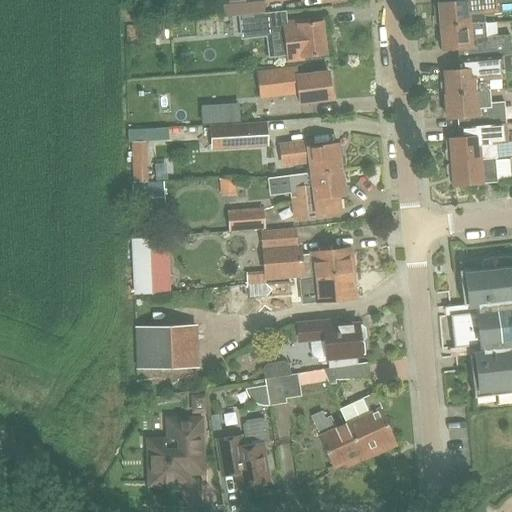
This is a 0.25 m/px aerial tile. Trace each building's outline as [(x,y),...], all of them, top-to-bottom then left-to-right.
[(253,16),(263,15),(261,0),(221,0),(224,19),(253,16)] [(434,24),(438,26),(439,28),(471,25),(484,24),(483,8),(495,7),(494,0),(464,0),(464,1),(436,3),(437,14),(434,16),(434,24)] [(277,13),(263,15),(253,16),(255,30),(278,27),(277,13)] [(322,22),(309,23),(308,20),(283,23),(287,61),(303,59),(303,57),(325,54),(322,22)] [(471,25),(439,28),(440,51),(472,48),(473,57),(511,53),(510,35),(485,38),(484,24),(471,25)] [(444,94),(489,90),(489,89),(488,89),(487,81),(505,79),(504,72),(508,71),(509,73),(511,72),(511,53),(511,54),(511,53),(473,57),(457,58),(458,69),(442,71),(443,82),(439,83),(440,92),(444,93),(444,94)] [(328,72),(297,77),(296,68),(257,73),(260,96),(277,94),(277,97),(298,94),(299,104),(332,100),(328,72)] [(490,102),(489,90),(444,94),(446,119),(480,116),(481,125),(506,123),(504,101),(490,102)] [(153,122),(168,122),(167,97),(152,98),(153,122)] [(506,123),(481,125),(457,127),(458,138),(448,139),(449,149),(446,149),(444,151),(444,159),(447,161),(450,161),(450,163),(481,159),(495,158),(509,157),(511,156),(511,149),(511,142),(508,143),(506,123)] [(268,145),(267,125),(212,128),(213,148),(268,145)] [(283,164),(309,161),(311,173),(340,169),(340,165),(345,163),(344,154),(339,155),(337,142),(308,146),(308,141),(280,145),(283,164)] [(145,142),(129,142),(130,156),(145,155),(145,142)] [(448,176),(451,176),(452,186),(497,182),(495,158),(481,159),(450,163),(450,164),(447,164),(445,167),(446,174),(448,176)] [(311,173),(289,176),(294,218),(340,212),(338,196),(344,195),(340,169),(311,173)] [(163,182),(132,183),(133,206),(164,204),(163,182)] [(227,210),(228,232),(265,229),(263,208),(227,210)] [(137,216),(131,225),(136,234),(147,235),(152,226),(148,216),(137,216)] [(301,280),(313,279),(313,278),(327,277),(328,276),(353,273),(351,250),(311,254),(311,256),(300,257),(299,245),(294,245),(293,229),(261,232),(265,283),(289,281),(289,278),(301,277),(301,280)] [(150,238),(132,239),(134,294),(152,293),(150,238)] [(464,305),(465,314),(450,316),(451,331),(453,348),(469,346),(470,355),(468,355),(473,398),(496,395),(497,405),(511,402),(511,257),(497,257),(480,262),(480,269),(459,271),(463,306),(464,305)] [(313,279),(315,302),(355,298),(353,273),(328,276),(327,277),(313,278),(313,279)] [(357,323),(336,325),(336,321),(298,325),(299,341),(310,340),(311,353),(314,357),(318,359),(326,358),(327,369),(357,364),(356,355),(360,355),(358,340),(362,339),(364,336),(363,327),(360,325),(357,325),(357,323)] [(197,326),(179,327),(138,328),(139,370),(198,368),(197,326)] [(368,378),(367,362),(357,364),(327,369),(322,369),(328,384),(335,384),(335,380),(368,378)] [(297,374),(264,380),(265,387),(283,384),(285,399),(300,396),(297,374)] [(368,413),(346,423),(353,439),(356,438),(363,454),(377,447),(378,451),(382,452),(391,448),(392,444),(391,441),(393,440),(379,409),(382,408),(375,391),(361,398),(368,413)] [(203,398),(192,398),(193,413),(204,413),(203,398)] [(331,415),(325,418),(321,411),(311,416),(320,435),(318,436),(333,468),(345,462),(346,465),(350,466),(361,462),(362,458),(360,455),(363,454),(356,438),(353,439),(346,423),(336,427),(331,415)] [(218,415),(210,416),(212,431),(221,429),(218,415)] [(169,441),(149,442),(150,486),(188,485),(188,473),(202,472),(200,420),(168,421),(169,441)] [(244,426),(247,440),(238,441),(238,437),(217,440),(223,476),(236,474),(238,488),(269,484),(267,471),(269,471),(271,468),(270,459),(267,456),(264,457),(262,441),(264,441),(267,438),(264,423),(261,420),(247,423),(244,426)] [(196,507),(214,504),(212,491),(194,494),(196,507)]
